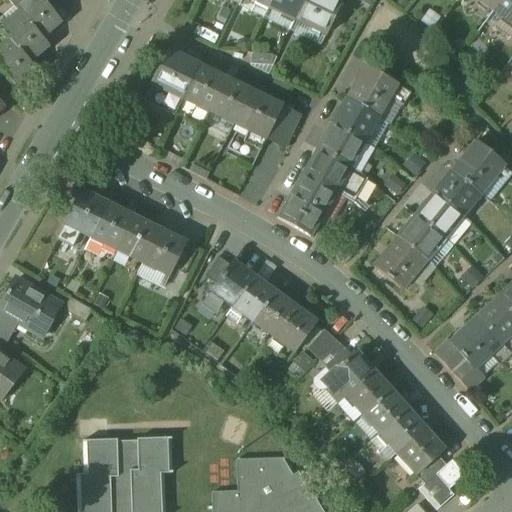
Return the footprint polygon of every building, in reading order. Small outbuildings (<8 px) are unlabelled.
[(41,0),(21,0),(13,7),(47,47),(48,46),(41,39),(61,22),(41,0)] [(304,0),(272,0),(269,8),(268,11),(280,17),(281,15),(294,21),(304,0)] [(304,0),(294,21),(293,24),(323,38),(340,4),(331,0),(304,0)] [(474,0),(493,14),(503,0),(474,0)] [(511,0),(503,0),(493,14),(502,20),(503,18),(511,24),(511,0)] [(47,47),(13,7),(13,8),(19,15),(1,31),(35,71),(36,71),(29,63),(47,47)] [(35,71),(1,31),(0,31),(7,40),(0,46),(0,70),(13,85),(16,88),(35,71)] [(198,67),(168,52),(152,85),(183,99),(198,67)] [(272,55),(251,54),(251,65),(272,66),(272,55)] [(224,80),(198,67),(183,99),(197,106),(198,103),(210,110),(224,80)] [(365,68),(346,101),(373,117),(377,119),(388,99),(396,86),(365,68)] [(13,85),(0,70),(0,88),(4,93),(13,85)] [(249,92),(224,80),(210,110),(209,112),(222,118),(223,116),(235,122),(249,92)] [(183,99),(152,85),(144,101),(165,112),(175,116),(183,99)] [(410,94),(396,86),(388,99),(402,107),(410,94)] [(281,108),(249,92),(235,122),(233,125),(249,133),(243,144),(260,153),(260,152),(271,130),(281,108)] [(373,117),(346,101),(331,127),(359,143),(363,145),(371,132),(366,130),(373,117)] [(175,116),(165,112),(155,133),(165,138),(175,116)] [(359,143),(331,127),(317,152),(345,168),(349,170),(356,157),(352,155),(359,143)] [(284,136),(271,130),(260,152),(273,158),(284,136)] [(503,167),(475,144),(451,173),(477,194),(480,196),(503,167)] [(345,168),(317,152),(303,176),(335,195),(343,181),(339,178),(345,168)] [(349,170),(345,168),(339,178),(343,181),(335,195),(352,204),(365,180),(358,175),(349,170)] [(477,194),(451,173),(433,195),(459,216),(462,218),(471,206),(469,204),(477,194)] [(335,195),(303,176),(286,207),(317,225),(335,195)] [(106,207),(80,194),(56,242),(72,250),(80,234),(90,239),(91,237),(106,207)] [(459,216),(433,195),(415,217),(441,238),(444,240),(454,228),(451,226),(459,216)] [(132,220),(106,207),(91,237),(103,244),(102,246),(116,253),(117,251),(132,220)] [(286,207),(285,207),(276,220),(310,239),(318,226),(286,207)] [(441,238),(415,217),(397,239),(426,262),(435,250),(433,248),(441,238)] [(158,233),(132,220),(117,251),(129,257),(128,259),(142,266),(143,264),(158,233)] [(185,246),(158,233),(143,264),(156,271),(155,272),(168,279),(172,272),(185,246)] [(426,262),(397,239),(374,268),(402,292),(426,262)] [(185,246),(172,272),(184,277),(196,252),(185,246)] [(230,269),(218,260),(204,280),(215,288),(230,269)] [(215,288),(204,304),(217,313),(224,303),(232,308),(233,306),(252,280),(232,266),(230,269),(215,288)] [(252,280),(233,306),(245,314),(243,317),(253,324),(255,322),(273,295),(252,280)] [(60,307),(16,282),(9,293),(8,293),(0,307),(0,313),(18,324),(30,330),(37,317),(50,325),(60,307)] [(511,285),(498,299),(511,314),(511,285)] [(294,309),(273,295),(255,322),(265,329),(263,332),(273,338),(275,336),(294,309)] [(511,314),(498,299),(477,319),(502,346),(501,346),(511,357),(511,314)] [(294,309),(275,336),(286,344),(284,347),(294,354),(315,325),(294,309)] [(18,324),(0,313),(0,339),(7,343),(18,324)] [(477,319),(450,344),(449,343),(449,344),(474,371),(475,370),(501,346),(502,346),(477,319)] [(323,333),(308,351),(317,359),(333,342),(323,333)] [(333,342),(317,359),(327,369),(343,352),(333,342)] [(474,371),(449,344),(435,356),(446,368),(446,369),(457,380),(468,392),(483,379),(475,370),(474,371)] [(302,351),(294,364),(308,374),(317,362),(302,351)] [(23,371),(0,354),(0,378),(12,387),(23,371)] [(356,355),(332,377),(325,370),(313,381),(312,387),(317,392),(322,392),(325,390),(338,404),(348,396),(373,374),(356,355)] [(373,374),(348,396),(357,406),(354,408),(362,417),(365,414),(389,393),(373,374)] [(389,393),(365,414),(374,425),(371,427),(379,436),(382,434),(407,413),(389,393)] [(407,413),(382,434),(391,443),(388,446),(396,455),(399,452),(423,431),(407,413)] [(423,431),(399,452),(408,463),(405,466),(415,477),(438,456),(442,453),(423,431)] [(137,441),(137,442),(117,443),(117,441),(84,442),(84,476),(76,476),(77,511),(165,511),(165,475),(171,475),(171,440),(137,441)] [(438,456),(415,477),(423,487),(435,476),(447,466),(438,456)] [(238,461),(238,493),(213,494),(212,511),(256,511),(305,486),(305,487),(307,486),(306,484),(298,488),(293,479),(300,475),(299,473),(293,476),(284,460),(238,461)] [(447,466),(435,476),(448,491),(464,478),(451,462),(447,466)] [(305,486),(256,511),(321,511),(315,500),(314,501),(305,487),(305,486)]
